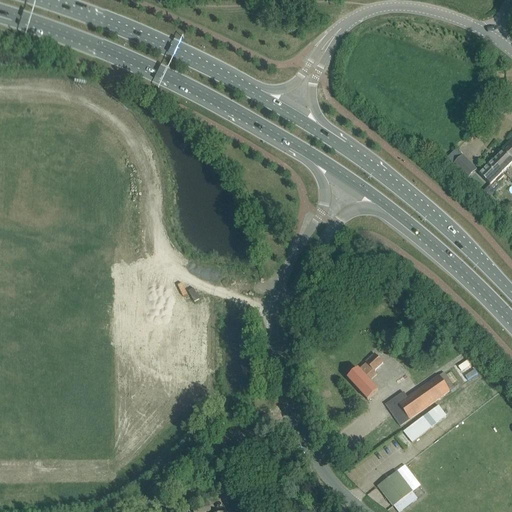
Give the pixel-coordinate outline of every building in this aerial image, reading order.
[(511,139),(505,147),(502,150),(503,151),(492,162),(504,173),(511,164),(511,139)] [(477,170),(469,163),(463,156),(453,165),(467,180),(477,170)] [(502,175),(504,173),(492,162),(480,175),(491,186),(496,181),(498,183),(504,177),(502,175)] [(358,369),(348,379),(368,401),(378,391),(369,382),(377,375),(374,371),(383,363),(375,354),(366,362),(367,364),(359,371),(358,369)] [(410,420),(450,392),(439,377),(408,398),(404,393),(386,406),(401,427),(410,420)] [(398,472),(378,487),(394,507),(413,492),(398,472)]
